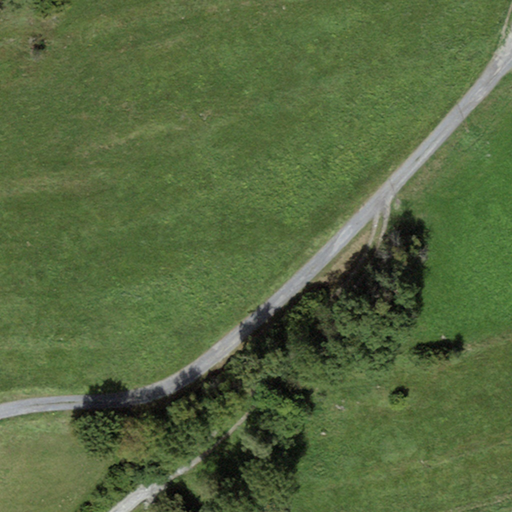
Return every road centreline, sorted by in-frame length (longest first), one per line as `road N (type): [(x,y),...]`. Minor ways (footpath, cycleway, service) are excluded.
road 1 (track): [(0,412),(146,395),(198,371),(388,198),(511,57)]
road 2 (track): [(388,198),(374,254),(352,295),(302,350),(117,511)]
